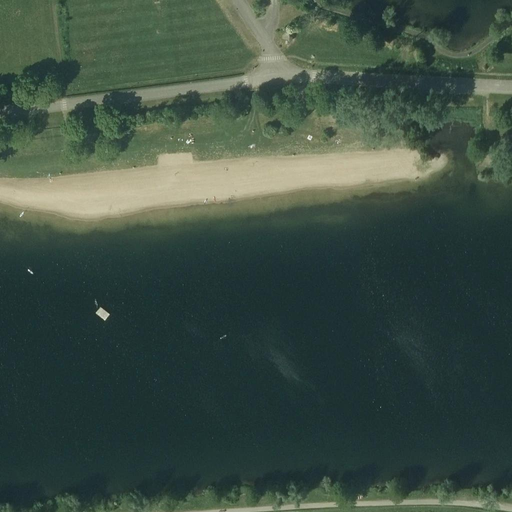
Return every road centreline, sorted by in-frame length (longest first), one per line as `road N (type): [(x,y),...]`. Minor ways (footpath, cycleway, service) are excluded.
road 1 (unclassified): [(0,115),(285,81)]
road 2 (unclassified): [(285,81),(511,89)]
